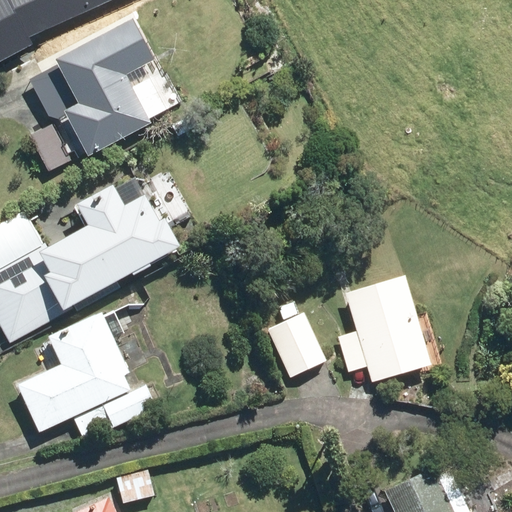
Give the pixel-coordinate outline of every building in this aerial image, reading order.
[(32,0),(46,31),(115,0),(32,0)] [(138,21),(62,63),(64,66),(32,83),(54,124),(70,115),(93,158),(155,125),(154,122),(171,112),(147,69),(160,62),(138,21)] [(232,103),(209,116),(219,132),(241,119),(232,103)] [(194,115),(177,126),(183,137),(201,127),(194,115)] [(34,137),(52,175),(73,164),(55,127),(34,137)] [(118,186),(77,209),(90,232),(52,253),(48,245),(0,271),(0,320),(14,346),(71,314),(70,313),(137,275),(139,279),(156,269),(155,266),(184,250),(169,222),(165,224),(150,196),(133,206),(130,201),(127,202),(118,186)] [(363,334),(341,340),(352,375),(372,369),(377,384),(436,367),(410,278),(352,295),(363,334)] [(288,325),(272,333),(293,381),(330,364),(309,315),(303,318),(297,303),(281,310),(288,325)] [(66,367),(23,388),(45,435),(77,419),(90,445),(161,410),(150,387),(135,394),(128,379),(134,376),(118,342),(129,336),(117,311),(107,317),(105,314),(53,340),(66,367)] [(477,511),(455,466),(442,472),(440,468),(392,491),(401,511),(477,511)] [(161,494),(173,492),(168,470),(120,480),(125,507),(127,506),(128,511),(159,511),(157,498),(161,497),(161,494)] [(120,511),(115,500),(89,511),(120,511)]
